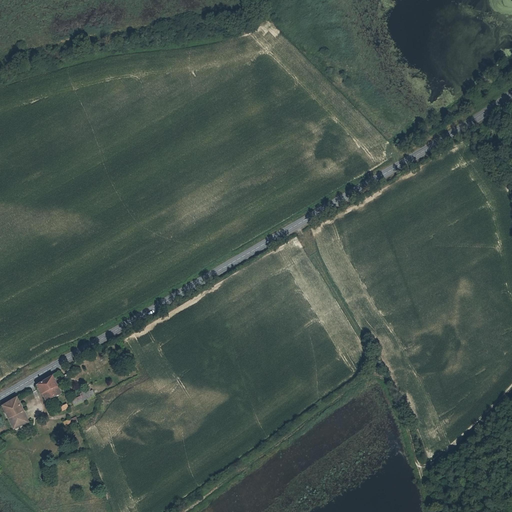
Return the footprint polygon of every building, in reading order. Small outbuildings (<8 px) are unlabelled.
[(60,394),(52,378),(38,386),(46,401),(60,394)] [(92,387),(82,391),(83,394),(86,402),(97,398),(92,387)] [(86,403),(86,402),(83,394),(80,395),(81,398),(72,402),(74,407),(86,403)] [(2,405),(15,429),(20,427),(13,415),(22,410),(16,398),(2,405)] [(28,422),(22,410),(13,415),(20,427),(28,422)] [(72,427),(70,425),(72,424),(69,419),(63,422),(66,427),(68,427),(69,429),(72,427)]
